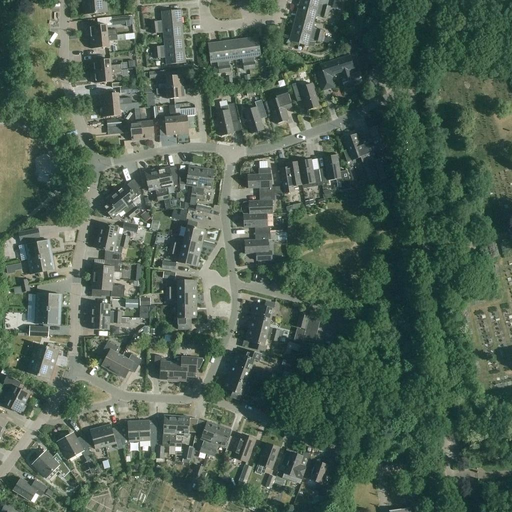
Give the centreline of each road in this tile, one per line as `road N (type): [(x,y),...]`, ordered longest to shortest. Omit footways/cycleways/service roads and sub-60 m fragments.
road 1 (unclassified): [(453,511),(408,88)]
road 2 (residential): [(71,371),(77,262),(96,165)]
road 3 (residential): [(230,150),(273,147),(408,88)]
road 4 (residential): [(96,165),(63,73),(65,0)]
road 5 (residential): [(202,391),(349,450)]
road 6 (residential): [(234,286),(332,309),(320,347)]
